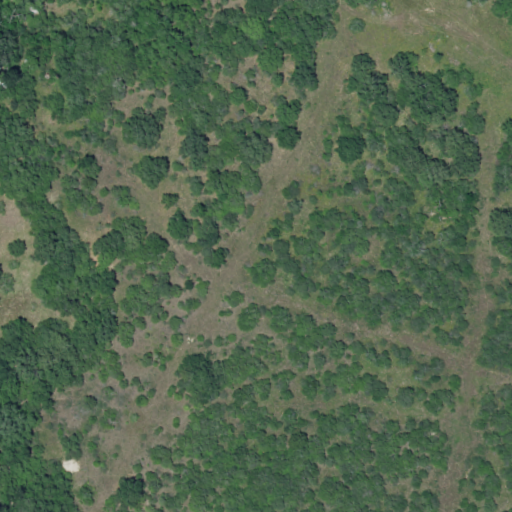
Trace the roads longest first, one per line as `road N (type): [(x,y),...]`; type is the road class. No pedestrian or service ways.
road 1 (residential): [(124,137),(131,237),(107,340),(72,449),(29,494)]
road 2 (residential): [(52,382),(29,494),(12,511)]
